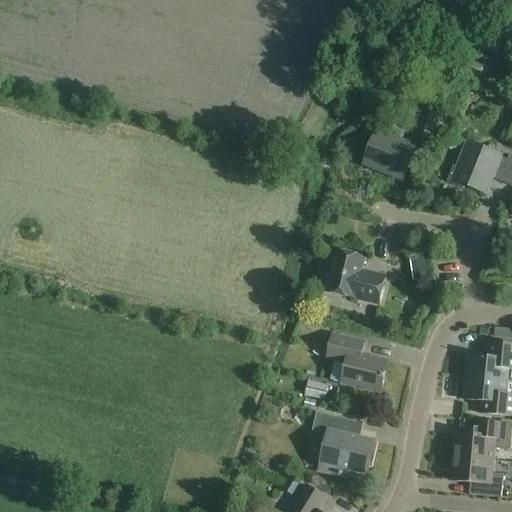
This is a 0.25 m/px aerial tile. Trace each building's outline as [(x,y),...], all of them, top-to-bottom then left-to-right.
[(425,132),(416,153),(428,158),(437,137),(425,132)] [(364,165),(403,181),(416,148),(377,133),(364,165)] [(508,161),(500,158),(501,157),(467,144),(457,168),(454,167),(447,183),(464,190),(465,186),(486,194),(492,179),(511,187),(511,157),(510,156),(508,161)] [(326,293),(378,306),(385,278),(361,272),(364,259),(335,252),(326,293)] [(424,255),(409,257),(412,282),(427,280),(424,255)] [(380,316),(377,332),(386,334),(389,318),(380,316)] [(479,342),(486,343),(487,343),(488,330),(480,329),(479,342)] [(511,330),(495,329),(494,339),(511,340),(511,330)] [(341,385),(381,394),(388,363),(361,357),(364,344),(332,336),(327,360),(346,364),(341,385)] [(469,357),(467,379),(507,383),(511,383),(511,345),(485,343),(484,359),(469,357)] [(467,379),(465,401),(480,403),(479,415),(511,418),(511,396),(506,396),(507,383),(467,379)] [(308,384),(306,396),(325,401),(328,388),(308,384)] [(315,403),(307,401),(306,408),(314,410),(315,403)] [(366,475),(374,443),(348,437),(352,422),(317,414),(312,433),(329,437),(320,472),(351,479),(353,471),(366,475)] [(455,435),(453,459),(494,462),(495,450),(511,452),(511,436),(511,425),(473,422),(471,436),(455,435)] [(494,462),(453,459),(451,482),(470,484),(469,496),(501,499),(503,476),(492,475),(494,462)] [(293,497),(299,486),(290,481),(283,492),(293,497)] [(317,511),(325,499),(307,487),(292,511),(293,511),(317,511)]
